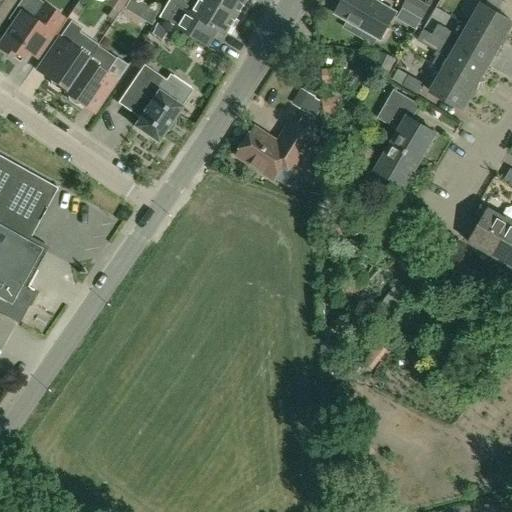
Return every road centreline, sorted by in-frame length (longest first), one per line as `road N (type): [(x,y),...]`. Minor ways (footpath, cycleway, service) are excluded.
road 1 (tertiary): [(0,442),(159,208)]
road 2 (tertiary): [(159,208),(297,0)]
road 3 (residential): [(159,208),(0,104)]
road 4 (residential): [(441,249),(511,130)]
